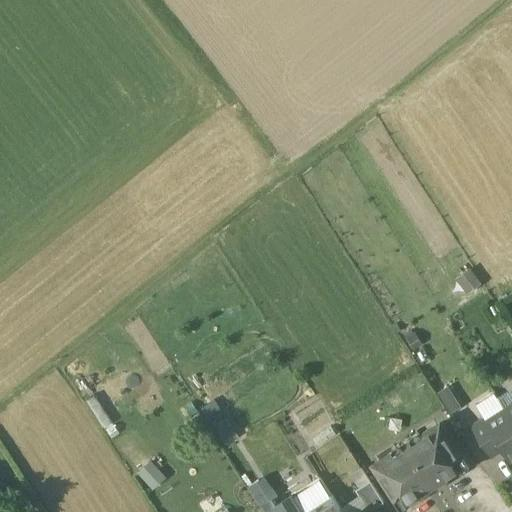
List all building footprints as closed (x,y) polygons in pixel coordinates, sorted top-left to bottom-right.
[(467,293),(480,283),(470,269),(457,278),(467,293)] [(215,403),(204,409),(212,423),(223,416),(215,403)] [(511,461),(511,424),(504,412),(484,424),(483,425),(501,453),(508,464),(511,461)] [(501,453),(483,425),(484,424),(483,422),(470,430),(490,460),(501,453)] [(216,434),(225,448),(238,440),(230,426),(216,434)] [(460,461),(439,428),(406,448),(432,488),(460,471),(455,464),(460,461)] [(432,488),(406,448),(374,469),(395,502),(400,499),(404,506),(432,488)] [(138,475),(152,491),(165,479),(151,463),(138,475)] [(372,511),(382,506),(367,484),(353,493),(364,511),(366,511),(370,510),(372,511)] [(314,488),(286,506),(289,511),(308,511),(324,502),(314,488)] [(337,511),(329,499),(324,502),(308,511),(337,511)] [(278,511),(272,502),(260,510),(260,511),(278,511)]
